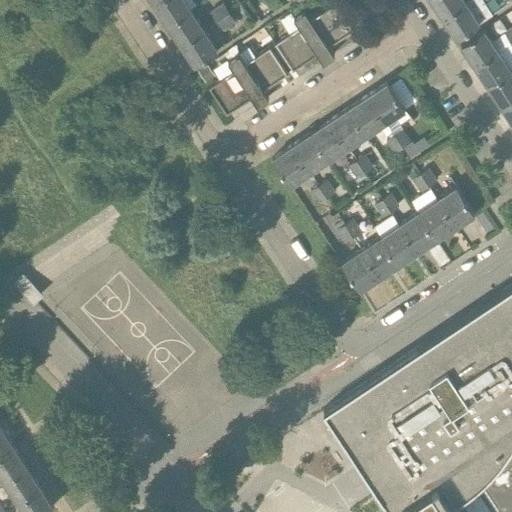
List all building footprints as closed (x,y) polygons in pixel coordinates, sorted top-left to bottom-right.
[(168,22),(190,7),(185,0),(156,0),(154,1),(168,22)] [(432,0),(443,15),(465,0),(432,0)] [(482,0),(465,0),(443,15),(442,15),(457,37),(492,13),(484,1),(482,0)] [(217,19),(229,10),(223,1),(211,9),(217,19)] [(317,52),(323,61),(335,53),(329,44),(354,27),(336,2),(311,18),(320,31),(308,38),(317,52)] [(204,27),(190,7),(168,22),(181,42),(204,27)] [(290,32),(275,42),(293,68),(317,52),(308,38),(320,31),(311,18),(305,9),(294,16),(300,26),(290,32)] [(229,10),(217,19),(223,28),(235,19),(229,10)] [(195,63),(217,48),(209,36),(204,27),(181,42),(195,63)] [(461,42),(475,63),(497,49),(491,40),(484,28),(461,42)] [(489,84),(511,67),(511,47),(508,42),(497,49),(475,63),(489,84)] [(256,54),(245,61),(254,74),(242,82),(252,96),(258,104),(269,97),(263,88),(288,71),(270,45),(256,54)] [(234,69),(209,85),(227,112),(252,96),(242,82),(254,74),(245,61),(240,53),(228,61),(234,69)] [(502,104),(511,97),(511,67),(489,84),(502,104)] [(386,119),(405,107),(388,80),(369,93),(386,119)] [(395,133),(386,119),(369,93),(350,106),(367,132),(378,125),(387,138),(395,133)] [(511,97),(502,104),(511,119),(511,97)] [(348,145),(367,132),(350,106),(330,118),(348,145)] [(329,157),(348,145),(330,118),(311,131),(329,157)] [(410,156),(418,151),(403,127),(395,133),(403,145),(410,156)] [(310,170),(329,157),(311,131),(292,144),(310,170)] [(395,151),(403,145),(395,133),(387,138),(395,151)] [(290,183),(310,170),(292,144),(273,157),(290,183)] [(365,170),(373,165),(365,152),(357,158),(365,170)] [(357,176),(365,170),(357,158),(349,163),(357,176)] [(429,185),(437,179),(429,166),(420,172),(429,185)] [(429,185),(420,172),(412,177),(421,190),(429,185)] [(327,196),(335,190),(327,178),(319,183),(327,196)] [(319,201),(327,196),(319,183),(311,189),(319,201)] [(437,197),(455,223),(475,211),(457,184),(437,197)] [(420,204),(437,197),(434,188),(416,195),(420,204)] [(391,209),(399,204),(391,191),(390,192),(382,197),(391,209)] [(383,215),(391,209),(382,197),(374,203),(383,215)] [(455,223),(437,197),(429,203),(419,210),(436,236),(455,223)] [(417,249),(436,236),(419,210),(400,223),(417,249)] [(353,217),(345,222),(353,235),(361,229),(353,217)] [(345,241),(353,235),(345,222),(336,228),(345,241)] [(398,262),(417,249),(400,223),(380,235),(398,262)] [(379,275),(398,262),(380,235),(361,248),(379,275)] [(360,287),(379,275),(361,248),(342,261),(360,287)] [(511,511),(511,282),(324,408),(392,511),(511,511)] [(0,452),(14,444),(0,423),(0,452)] [(0,471),(5,479),(27,464),(14,444),(0,452),(0,471)] [(41,485),(39,482),(27,464),(5,479),(18,499),(41,485)] [(41,485),(18,499),(24,508),(26,511),(44,511),(54,506),(41,485)]
